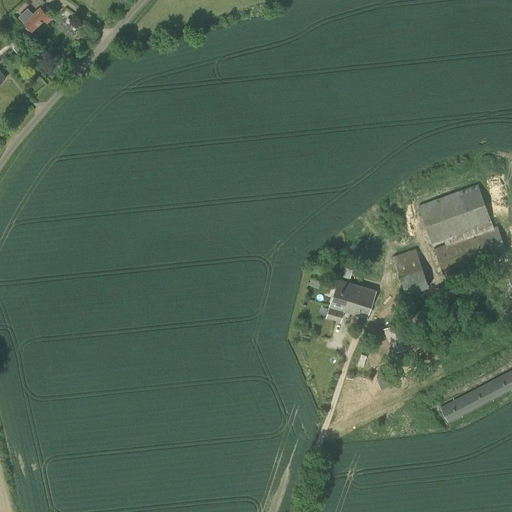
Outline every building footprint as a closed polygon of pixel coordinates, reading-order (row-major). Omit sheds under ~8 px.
[(52,19),(41,8),(25,23),(32,31),(44,19),(48,23),(52,19)] [(418,204),(432,244),(444,240),(445,243),(434,248),(444,275),(507,252),(497,225),(493,226),(478,183),(418,204)] [(393,256),(407,293),(429,285),(415,248),(393,256)] [(359,266),(371,270),(368,280),(378,283),(385,264),(362,256),(359,266)] [(342,269),(352,272),(354,265),(344,262),(342,269)] [(344,310),(367,317),(376,290),(338,279),(327,316),(341,320),(344,310)] [(413,310),(415,322),(432,319),(430,307),(413,310)] [(382,329),(395,352),(408,345),(411,351),(420,346),(406,317),(382,329)] [(435,354),(430,346),(416,354),(421,362),(435,354)] [(511,388),(511,369),(440,407),(448,422),(511,388)]
